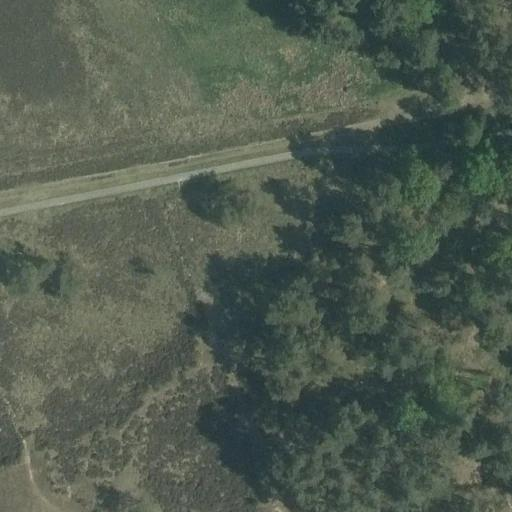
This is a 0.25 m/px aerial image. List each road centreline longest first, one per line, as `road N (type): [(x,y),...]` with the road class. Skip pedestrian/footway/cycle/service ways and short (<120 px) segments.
road 1 (track): [(0,199),(511,102)]
road 2 (track): [(511,110),(448,46),(416,0)]
